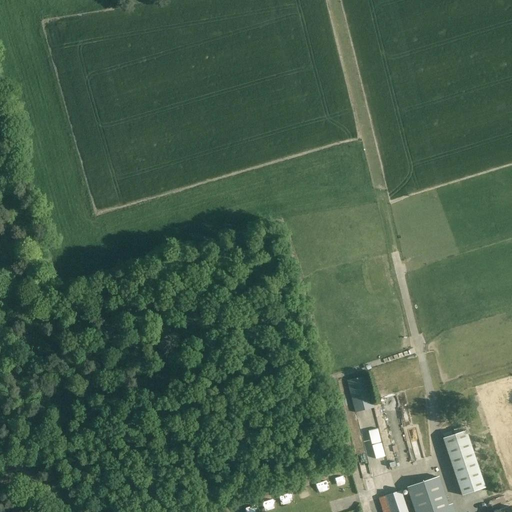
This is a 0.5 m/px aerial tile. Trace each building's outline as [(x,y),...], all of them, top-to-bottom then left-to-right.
[(382,285),(390,283),(387,269),(379,271),(382,285)] [(355,412),(373,407),(365,376),(347,381),(355,412)] [(466,431),(443,438),(462,496),(485,488),(466,431)] [(350,474),(340,476),(342,487),(352,485),(350,474)] [(329,493),(327,478),(316,479),(318,495),(329,493)] [(449,511),(438,478),(408,489),(415,511),(449,511)] [(407,511),(400,491),(378,499),(382,511),(407,511)] [(288,494),(281,496),(283,504),(290,502),(288,494)]
